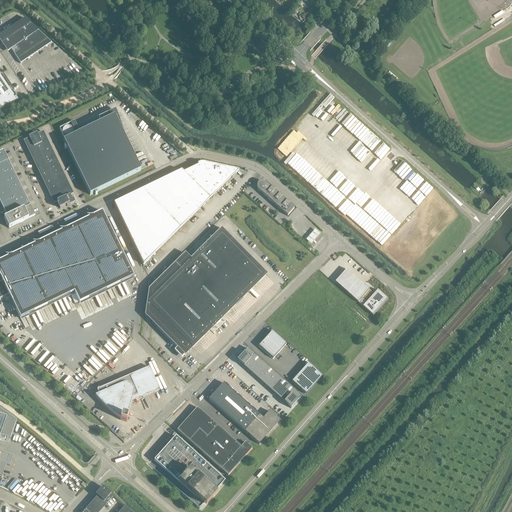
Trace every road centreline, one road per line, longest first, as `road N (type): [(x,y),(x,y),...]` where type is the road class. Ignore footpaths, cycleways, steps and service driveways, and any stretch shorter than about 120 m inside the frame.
road 1 (track): [(297,511),(504,279)]
road 2 (unclassified): [(102,200),(194,155),(255,167),(341,241)]
road 3 (unclassified): [(102,200),(144,285),(137,339),(188,390)]
road 4 (unclassified): [(341,241),(188,390)]
road 5 (tertiary): [(296,57),(455,199)]
road 6 (unclassified): [(61,220),(19,138),(43,127),(83,209)]
road 7 (secondary): [(342,380),(224,511)]
road 8 (secondary): [(117,456),(21,377)]
road 9 (secondary): [(21,377),(111,462)]
